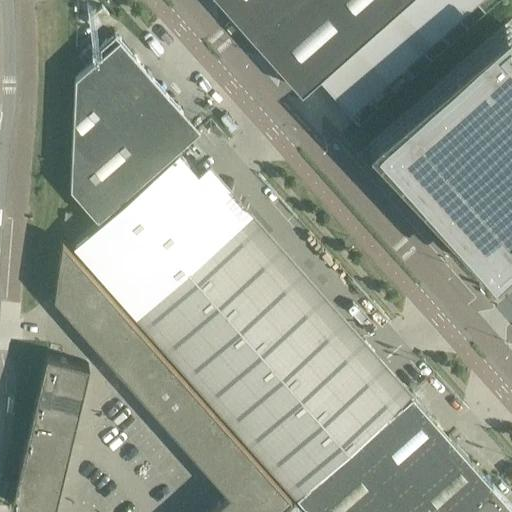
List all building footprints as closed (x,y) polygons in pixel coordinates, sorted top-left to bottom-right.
[(221,0),(263,47),(265,49),(276,62),(284,71),(301,90),(318,74),(401,0),(221,0)] [(401,0),(318,74),(330,87),(346,105),(357,118),(358,119),(491,0),(401,0)] [(103,5),(88,18),(95,27),(111,14),(103,5)] [(508,21),(376,138),(377,140),(378,142),(493,270),(504,261),(509,257),(511,253),(511,25),(511,24),(509,23),(508,21)] [(72,143),(137,86),(152,73),(141,60),(115,31),(94,49),(99,54),(75,74),(72,143)] [(152,73),(137,86),(169,122),(183,109),(152,73)] [(176,130),(169,122),(137,86),(72,143),(70,185),(77,193),(98,217),(184,139),(176,130)] [(199,127),(183,109),(169,122),(176,130),(184,139),(199,127)] [(197,171),(178,150),(100,219),(74,243),(297,495),(297,494),(402,402),(372,368),(332,323),(210,186),(197,171)] [(210,160),(197,171),(210,186),(332,323),(372,368),(402,402),(414,390),(385,357),(210,160)] [(72,213),(65,211),(64,219),(71,220),(72,213)] [(69,246),(62,238),(54,294),(56,297),(58,295),(66,304),(64,306),(68,311),(101,282),(69,246)] [(82,326),(114,297),(101,282),(68,311),(73,316),(75,314),(83,323),(81,324),(82,325),(82,326)] [(102,348),(134,320),(114,297),(82,326),(83,326),(84,327),(85,326),(93,335),(91,336),(102,348)] [(122,371),(154,342),(134,320),(102,348),(113,361),(115,359),(123,368),(121,369),(122,370),(122,371)] [(142,393),(174,364),(154,342),(122,371),(123,371),(124,372),(125,370),(133,379),(131,381),(142,393)] [(84,381),(89,364),(46,353),(39,384),(81,394),(81,393),(81,392),(79,392),(82,380),(84,381)] [(162,416),(194,387),(174,364),(142,393),(153,405),(155,404),(163,413),(161,414),(162,415),(162,416)] [(76,407),(78,396),(80,396),(81,395),(81,394),(39,384),(32,413),(74,424),(78,408),(76,407)] [(182,438),(214,409),(194,387),(162,416),(163,416),(164,417),(165,415),(173,424),(171,426),(182,438)] [(502,494),(493,483),(492,483),(447,431),(413,393),(402,402),(297,494),(312,511),(511,511),(511,505),(511,504),(502,494)] [(202,460),(234,432),(214,409),(182,438),(192,450),(194,449),(202,458),(201,459),(202,460)] [(71,439),(74,424),(32,413),(25,443),(67,453),(67,452),(67,451),(65,450),(68,439),(71,439)] [(222,483),(254,454),(234,432),(202,460),(202,461),(203,461),(205,460),(213,469),(211,471),(222,483)] [(62,465),(64,454),(66,454),(67,454),(67,453),(25,443),(18,472),(60,482),(64,466),(62,465)] [(271,511),(291,495),(254,454),(222,483),(229,492),(229,493),(230,494),(221,502),(220,501),(219,501),(218,502),(227,511),(271,511)] [(57,498),(60,482),(18,472),(11,503),(50,511),(53,511),(54,509),(51,509),(54,497),(57,498)] [(306,511),(293,497),(276,511),(306,511)] [(227,511),(218,502),(217,503),(218,505),(210,511),(208,511),(206,511),(227,511)]
